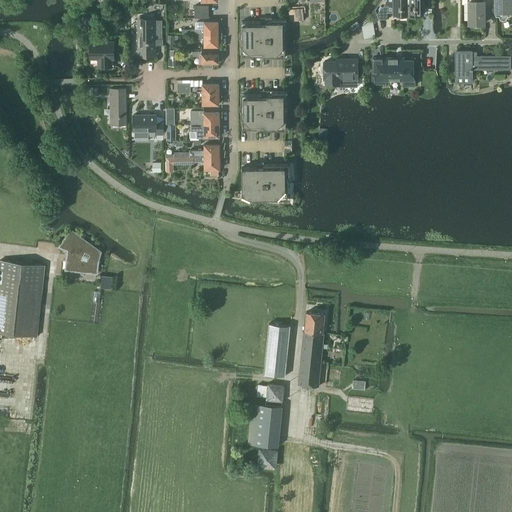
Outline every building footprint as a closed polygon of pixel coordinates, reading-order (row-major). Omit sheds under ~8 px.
[(386,0),(385,4),(385,7),(387,7),(387,13),(394,13),(394,15),(400,15),(400,18),(409,18),(408,0),(386,0)] [(408,0),(409,18),(418,18),(418,15),(423,15),(423,4),(430,4),(429,0),(408,0)] [(469,0),(469,2),(469,24),(472,24),(473,26),(475,28),(478,28),(480,26),(481,24),(484,24),(484,2),(483,2),(483,0),(469,0)] [(495,0),(495,16),(499,16),(500,19),(502,20),(504,20),(506,18),(507,16),(510,16),(510,0),(495,0)] [(194,5),(194,18),(208,18),(208,5),(194,5)] [(382,7),(377,15),(379,19),(387,19),(387,13),(387,7),(385,7),(382,7)] [(289,9),(290,21),(304,20),(303,8),(289,9)] [(82,34),(96,34),(96,12),(82,12),(82,34)] [(240,22),(241,56),(263,56),(263,57),(285,57),(285,38),(284,32),(286,32),(286,19),(260,19),(260,21),(240,22)] [(155,43),(162,42),(161,20),(147,20),(136,20),(136,32),(137,54),(155,54),(155,43)] [(195,29),(182,29),(182,33),(194,33),(194,34),(218,33),(218,21),(204,21),(196,21),(195,23),(195,29)] [(218,33),(194,34),(194,38),(201,38),(201,36),(204,36),(204,46),(218,46),(218,33)] [(167,35),(166,48),(174,48),(175,36),(167,35)] [(98,66),(111,66),(111,58),(113,58),(113,42),(90,42),(90,58),(98,58),(98,66)] [(168,50),(168,66),(176,66),(176,58),(178,58),(178,49),(168,50)] [(192,51),(192,56),(199,56),(199,53),(202,53),(202,63),(202,67),(212,67),(212,63),(218,63),(218,50),(192,51)] [(472,51),(456,51),(456,77),(456,82),(471,82),(471,77),(472,77),(472,70),(473,70),(473,69),(510,69),(510,56),(477,56),(472,56),(472,51)] [(395,58),(373,58),(373,75),(385,75),(385,80),(403,80),(403,86),(415,86),(415,79),(413,79),(413,61),(404,61),(403,61),(403,62),(395,62),(395,58)] [(336,62),(324,62),(324,79),(326,79),(326,84),(339,84),(348,84),(348,79),(357,79),(357,77),(363,76),(363,61),(357,61),(357,59),(343,59),(343,62),(336,62)] [(283,68),(283,79),(291,79),(291,68),(283,68)] [(218,83),(202,84),(202,94),(219,94),(218,83)] [(177,92),(190,92),(190,84),(177,84),(177,92)] [(87,87),(87,95),(97,96),(97,88),(87,87)] [(110,89),(110,106),(112,106),(113,124),(126,124),(126,101),(124,101),(124,88),(110,89)] [(286,105),(288,105),(287,91),(261,92),(261,94),(241,94),(242,128),(264,128),(264,130),(286,129),(286,111),(286,105)] [(219,94),(202,94),(202,104),(219,104),(219,94)] [(204,110),(191,110),(191,124),(194,124),(219,123),(219,120),(219,111),(204,111),(204,110)] [(134,114),(134,131),(134,137),(148,137),(148,131),(156,131),(156,134),(163,134),(163,123),(156,123),(156,114),(134,114)] [(194,124),(191,124),(191,137),(192,137),(204,137),(204,136),(219,136),(219,127),(219,123),(194,124)] [(198,149),(189,149),(189,152),(189,157),(195,157),(219,156),(219,151),(221,150),(221,146),(219,145),(219,144),(204,144),(204,149),(201,149),(201,147),(198,147),(198,149)] [(219,156),(195,157),(195,161),(201,161),(201,162),(203,163),(204,163),(204,169),(210,169),(210,175),(217,175),(218,174),(218,169),(219,169),(219,167),(221,166),(221,162),(219,161),(219,156)] [(152,163),(152,173),(160,173),(160,163),(152,163)] [(290,176),(290,164),(263,164),(258,164),(258,167),(242,167),(242,194),(258,194),(258,200),(267,200),(267,201),(279,203),(279,200),(288,200),(288,176),(290,176)] [(66,269),(90,272),(90,269),(96,270),(97,260),(95,259),(100,252),(71,231),(61,245),(60,245),(65,247),(64,249),(65,251),(66,253),(71,253),(70,257),(67,256),(66,269)] [(0,332),(37,336),(44,265),(0,260),(0,332)] [(102,276),(101,287),(111,288),(112,277),(102,276)] [(322,332),(324,313),(307,312),(305,330),(303,330),(298,384),(318,386),(322,347),(327,348),(327,344),(322,344),(323,332),(322,332)] [(269,323),(267,344),(263,374),(285,376),(288,344),(290,325),(269,323)] [(365,389),(365,381),(353,380),(352,388),(365,389)] [(372,406),(373,399),(347,396),(345,411),(372,413),(372,406)] [(247,442),(277,445),(281,405),(251,402),(247,442)] [(257,466),(275,468),(278,449),(259,447),(257,466)]
